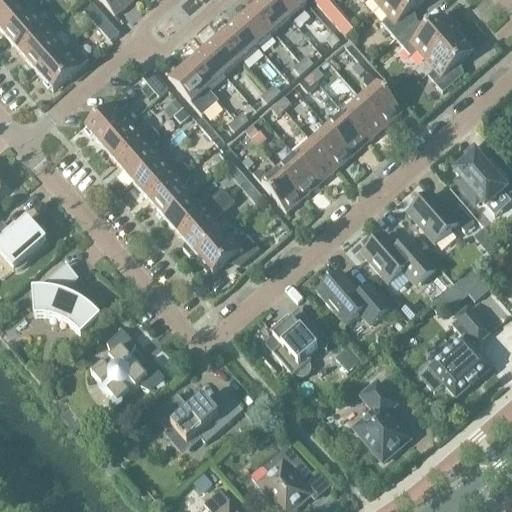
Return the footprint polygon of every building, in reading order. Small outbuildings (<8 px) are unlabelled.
[(13,0),(0,11),(0,33),(5,39),(33,15),(23,4),(28,0),(13,0)] [(0,0),(0,11),(13,0),(0,0)] [(132,5),(127,0),(97,0),(115,20),(132,5)] [(271,0),(260,0),(250,9),(273,36),(290,21),(271,0)] [(300,0),(271,0),(290,21),(307,7),(300,0)] [(326,0),(313,0),(312,1),(322,13),(331,6),(326,0)] [(370,1),(379,11),(391,0),(358,0),(364,6),(370,1)] [(382,26),(396,43),(417,24),(408,15),(424,1),(422,0),(391,0),(379,11),(388,21),(382,26)] [(68,4),(55,15),(62,22),(74,11),(68,4)] [(331,6),(322,13),(332,23),(340,16),(331,6)] [(84,16),(94,26),(103,18),(93,8),(84,16)] [(250,9),(234,23),(257,50),(273,36),(250,9)] [(5,39),(21,57),(59,24),(56,20),(50,20),(43,26),(33,15),(5,39)] [(110,45),(119,37),(103,18),(94,26),(110,45)] [(417,54),(425,64),(456,38),(453,34),(453,29),(444,19),(441,21),(440,20),(425,33),(417,24),(396,43),(410,59),(417,54)] [(234,23),(218,38),(241,64),(257,50),(234,23)] [(21,57),(37,75),(65,51),(55,40),(62,34),(63,28),(59,24),(21,57)] [(327,43),(333,51),(340,45),(333,37),(327,43)] [(218,38),(201,52),(224,78),(241,64),(218,38)] [(456,38),(425,64),(434,74),(428,79),(442,96),(463,78),(456,69),(471,55),(470,54),(473,52),(464,41),(459,41),(456,38)] [(65,51),(37,75),(53,94),(81,70),(88,64),(72,45),(65,51)] [(201,52),(185,66),(208,93),(224,78),(201,52)] [(307,61),(300,66),(307,74),(313,68),(307,61)] [(354,61),(349,66),(357,76),(363,71),(354,61)] [(185,66),(168,81),(191,107),(202,119),(219,105),(208,93),(185,66)] [(307,74),(300,66),(293,72),(300,80),(307,74)] [(316,73),(310,78),(317,86),(322,81),(316,73)] [(151,74),(142,82),(147,87),(155,96),(159,100),(168,93),(151,74)] [(370,94),(360,103),(385,131),(402,116),(368,77),(364,81),(364,87),(370,94)] [(304,84),(301,86),(309,96),(319,88),(317,86),(310,78),(304,84)] [(147,87),(141,92),(149,101),(155,96),(147,87)] [(129,88),(122,93),(130,102),(137,97),(129,88)] [(274,89),(268,95),(274,102),(281,96),(274,89)] [(274,102),(268,95),(261,101),(267,108),(274,102)] [(85,132),(102,150),(130,126),(120,115),(127,108),(128,102),(124,98),(85,132)] [(285,101),(278,106),(284,114),(291,108),(285,101)] [(177,103),(164,113),(171,121),(183,110),(177,103)] [(360,103),(344,117),(369,145),(385,131),(360,103)] [(284,114),(278,106),(271,113),(277,120),(284,114)] [(184,111),(174,119),(180,126),(190,118),(184,111)] [(242,117),(235,123),(241,131),(248,124),(242,117)] [(344,117),(328,131),(352,159),(369,145),(344,117)] [(241,131),(235,123),(228,129),(234,136),(241,131)] [(102,150),(118,168),(156,135),(153,131),(147,131),(139,137),(130,126),(102,150)] [(245,135),(251,142),(258,136),(252,129),(245,135)] [(328,131),(312,145),(336,173),(352,159),(328,131)] [(118,168),(133,187),(161,162),(152,151),(159,145),(159,139),(156,135),(118,168)] [(312,145),(295,160),(320,188),(336,173),(312,145)] [(478,155),(455,175),(461,181),(458,184),(477,206),(480,203),(485,209),(504,193),(507,196),(511,192),(511,177),(492,154),(484,161),(478,155)] [(223,156),(216,161),(224,170),(230,164),(223,156)] [(247,159),(241,164),(247,171),(253,166),(247,159)] [(295,160),(279,174),(303,202),(320,188),(295,160)] [(133,187),(149,205),(188,171),(184,167),(178,167),(171,173),(161,162),(133,187)] [(149,205),(165,223),(193,198),(183,187),(190,181),(191,175),(188,171),(149,205)] [(303,202),(279,174),(269,182),(263,175),(257,174),(253,178),(286,217),(303,202)] [(165,223),(181,241),(228,200),(222,193),(203,210),(193,198),(165,223)] [(408,217),(434,247),(458,227),(464,235),(474,226),(458,207),(448,216),(431,197),(408,217)] [(228,200),(181,241),(186,247),(185,253),(191,259),(196,259),(224,235),(215,224),(234,207),(228,200)] [(11,234),(3,225),(0,227),(0,258),(14,274),(47,245),(26,222),(12,234),(11,234)] [(224,235),(196,259),(213,278),(232,261),(240,270),(259,253),(248,240),(241,240),(234,246),(224,235)] [(401,257),(385,238),(362,257),(388,287),(408,270),(421,286),(435,273),(412,248),(401,257)] [(34,319),(50,321),(69,328),(81,339),(100,321),(84,307),(72,300),(66,293),(79,282),(67,269),(39,293),(32,293),(34,319)] [(455,290),(432,310),(437,316),(446,308),(451,314),(469,298),(475,305),(489,293),(472,274),(458,287),(455,290)] [(360,317),(364,323),(370,329),(390,312),(370,289),(360,299),(340,276),(317,296),(346,329),(360,317)] [(412,304),(402,312),(412,323),(421,315),(412,304)] [(451,328),(462,340),(429,369),(457,401),(492,370),(472,349),(476,345),(478,348),(490,337),(466,310),(454,321),(457,324),(451,328)] [(327,354),(327,344),(299,311),(288,321),(291,324),(273,340),(281,349),(272,357),(292,380),(295,378),(297,381),(301,381),(305,381),(308,379),(310,376),(311,373),(311,369),(309,366),(311,364),(308,360),(317,353),(327,354)] [(313,327),(327,344),(333,339),(319,322),(313,327)] [(113,400),(119,406),(125,400),(130,399),(134,397),(137,394),(141,389),(142,387),(149,395),(164,382),(151,367),(141,371),(139,367),(134,361),(130,359),(136,349),(122,334),(107,347),(114,355),(109,358),(106,358),(104,362),(100,366),(99,370),(92,376),(98,382),(99,386),(101,390),(104,394),(110,398),(113,400)] [(354,432),(383,466),(409,443),(387,416),(396,408),(377,385),(360,400),(374,415),(354,432)] [(154,418),(168,434),(172,430),(187,448),(197,438),(205,447),(243,414),(224,393),(208,407),(203,402),(197,407),(193,404),(187,409),(177,398),(154,418)] [(255,409),(245,417),(255,428),(264,420),(255,409)] [(314,413),(314,418),(318,422),(322,422),(326,419),(326,414),(323,410),(318,410),(314,413)] [(268,426),(250,442),(258,452),(277,437),(268,426)] [(268,478),(257,488),(278,511),(295,511),(306,503),(310,499),(299,487),(311,477),(288,450),(263,472),(268,478)] [(203,477),(195,485),(204,496),(213,488),(203,477)] [(158,488),(147,496),(156,507),(166,498),(158,488)] [(235,511),(220,495),(204,509),(207,511),(235,511)]
